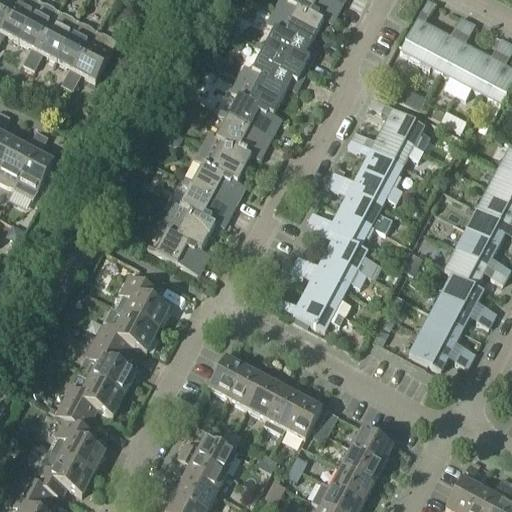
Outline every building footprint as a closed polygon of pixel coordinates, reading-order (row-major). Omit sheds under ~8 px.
[(0,34),(0,45),(2,47),(6,39),(18,45),(38,7),(36,6),(34,3),(28,0),(17,0),(15,4),(16,5),(0,34)] [(6,0),(0,0),(0,34),(16,5),(15,4),(6,0)] [(291,0),(287,7),(280,3),(273,16),(316,39),(327,17),(335,22),(342,9),(325,0),(291,0)] [(325,0),(342,9),(346,0),(325,0)] [(426,6),(420,18),(427,22),(434,10),(426,6)] [(38,7),(18,45),(33,53),(37,55),(57,17),(56,16),(53,13),(46,9),(42,9),(38,7)] [(264,51),(256,47),(255,50),(306,77),(312,65),(304,61),(316,39),(273,16),(266,30),(273,35),(264,51)] [(37,55),(33,53),(28,61),(40,67),(44,59),(56,65),(77,27),(75,27),(72,23),(65,19),(61,19),(57,17),(37,55)] [(460,39),(467,27),(460,23),(453,36),(460,39)] [(399,58),(409,63),(407,66),(418,72),(437,36),(416,25),(399,58)] [(77,27),(56,65),(71,73),(76,76),(96,38),(94,37),(91,33),(84,29),(80,29),(77,27)] [(468,43),(475,31),(467,27),(460,39),(468,43)] [(418,72),(428,77),(430,74),(439,79),(457,47),(437,36),(418,72)] [(76,76),(71,73),(67,82),(78,88),(82,79),(96,87),(112,56),(116,48),(113,47),(110,44),(103,39),(99,39),(96,38),(76,76)] [(501,61),(508,48),(500,44),(494,57),(501,61)] [(439,79),(450,84),(448,88),(459,93),(478,57),(457,47),(439,79)] [(508,64),(511,56),(511,50),(508,48),(501,61),(508,64)] [(251,75),(244,71),(237,84),(280,107),(291,86),(299,90),(306,77),(255,50),(254,52),(261,57),(251,75)] [(459,93),(469,98),(471,95),(480,100),(497,68),(478,57),(459,93)] [(24,69),(36,75),(40,67),(28,61),(24,69)] [(480,100),(490,106),(489,109),(498,113),(511,86),(511,75),(497,68),(480,100)] [(62,89),(74,96),(78,88),(67,82),(62,89)] [(227,120),(220,116),(219,118),(270,145),(276,133),(268,129),(280,107),(237,84),(229,97),(237,102),(227,120)] [(380,120),(384,113),(371,106),(367,113),(380,120)] [(423,133),(391,116),(380,136),(423,158),(430,144),(420,139),(423,133)] [(11,123),(0,117),(0,128),(6,132),(11,123)] [(215,143),(208,139),(201,152),(244,175),(255,153),(263,157),(270,145),(219,118),(217,121),(225,125),(215,143)] [(423,158),(380,136),(370,156),(402,173),(407,164),(409,165),(415,155),(422,159),(423,158)] [(0,173),(15,145),(3,138),(0,137),(0,173)] [(48,144),(37,138),(33,146),(44,152),(48,144)] [(366,145),(354,139),(350,146),(362,153),(366,145)] [(0,190),(6,193),(9,194),(13,196),(34,155),(40,159),(44,152),(33,146),(29,153),(15,145),(0,173),(0,190)] [(347,154),(359,160),(362,153),(350,146),(347,154)] [(192,187),(185,183),(183,186),(234,212),(240,202),(232,197),(244,175),(201,152),(194,166),(201,170),(192,187)] [(19,200),(25,203),(29,204),(33,206),(37,197),(38,198),(54,166),(40,159),(34,155),(13,196),(16,197),(19,200)] [(511,156),(508,155),(497,175),(511,182),(511,156)] [(402,173),(370,156),(359,176),(394,194),(399,184),(397,183),(402,173)] [(487,195),(511,207),(511,182),(497,175),(487,195)] [(394,194),(359,176),(349,197),(381,214),(385,206),(396,211),(403,199),(394,194)] [(345,185),(333,179),(329,186),(341,193),(345,185)] [(179,211),(172,208),(165,220),(208,243),(220,221),(228,225),(234,212),(183,186),(182,189),(189,193),(179,211)] [(325,194),(337,200),(341,193),(329,186),(325,194)] [(476,215),(507,232),(511,222),(511,207),(487,195),(476,215)] [(381,214),(349,197),(338,217),(373,235),(378,224),(376,223),(381,214)] [(507,232),(476,215),(465,235),(497,251),(507,232)] [(328,236),(333,240),(334,240),(360,254),(360,253),(365,245),(367,246),(373,235),(338,217),(328,236)] [(312,219),(308,227),(315,230),(320,233),(324,225),(312,219)] [(156,256),(149,252),(147,255),(198,281),(204,270),(196,265),(208,243),(165,220),(158,234),(166,238),(156,256)] [(320,233),(315,230),(311,238),(323,244),(328,236),(320,233)] [(455,255),(486,272),(497,251),(465,235),(455,255)] [(334,240),(333,240),(323,260),(358,279),(364,268),(361,267),(366,256),(360,253),(360,254),(334,240)] [(443,276),(450,280),(475,292),(486,272),(455,255),(443,276)] [(410,259),(402,276),(414,282),(422,265),(410,259)] [(358,279),(323,260),(313,281),(345,297),(348,291),(359,296),(366,283),(358,279)] [(310,270),(298,264),(294,271),(306,277),(310,270)] [(509,276),(497,269),(493,276),(506,282),(509,276)] [(294,271),(294,272),(290,278),(302,285),(306,277),(294,271)] [(506,282),(493,276),(489,283),(502,290),(506,282)] [(450,280),(440,300),(472,317),(483,296),(475,292),(450,280)] [(119,300),(120,300),(112,314),(157,338),(169,316),(154,308),(160,297),(130,281),(119,300)] [(302,302),(344,324),(344,323),(345,324),(351,313),(343,309),(343,308),(340,307),(345,297),(313,281),(302,302)] [(429,320),(461,337),(472,317),(440,300),(429,320)] [(344,324),(302,302),(292,322),(324,339),(329,329),(338,333),(344,324)] [(273,312),(285,318),(289,310),(277,304),(273,312)] [(117,334),(105,328),(95,346),(126,362),(131,353),(145,360),(157,338),(112,314),(112,315),(124,322),(117,334)] [(495,320),(482,314),(479,320),(492,327),(495,320)] [(419,340),(451,357),(461,337),(429,320),(419,340)] [(492,327),(479,320),(475,328),(488,334),(492,327)] [(408,360),(440,377),(451,357),(419,340),(408,360)] [(86,363),(98,370),(91,384),(124,401),(135,379),(121,372),(126,362),(95,346),(86,363)] [(474,360),(461,354),(458,361),(470,367),(474,360)] [(470,367),(458,361),(454,369),(466,375),(470,367)] [(227,406),(244,373),(223,362),(206,395),(227,406)] [(247,416),(264,384),(244,373),(227,406),(247,416)] [(56,420),(65,425),(65,424),(87,435),(88,435),(98,416),(112,423),(124,401),(91,384),(84,397),(71,391),(56,420)] [(247,416),(266,426),(283,394),(264,384),(247,416)] [(266,426),(263,432),(281,442),(285,436),(301,404),(283,394),(266,426)] [(301,404),(285,436),(303,446),(320,414),(301,404)] [(316,437),(327,443),(338,423),(327,418),(316,437)] [(196,434),(202,423),(195,419),(189,430),(196,434)] [(65,425),(56,442),(48,457),(93,480),(105,458),(90,450),(96,439),(88,435),(87,435),(65,424),(65,425)] [(350,455),(381,472),(392,452),(360,435),(350,455)] [(227,436),(221,447),(229,451),(235,440),(227,436)] [(313,444),(323,450),(327,443),(316,437),(313,444)] [(235,454),(241,443),(235,440),(229,451),(235,454)] [(199,455),(185,447),(180,456),(227,481),(237,462),(204,444),(199,455)] [(340,474),(372,490),(381,472),(350,455),(340,474)] [(177,464),(190,471),(184,483),(216,500),(227,481),(180,456),(177,464)] [(31,488),(54,499),(53,500),(61,505),(67,494),(82,502),(93,480),(48,457),(41,470),(32,487),(31,488)] [(261,462),(256,472),(264,476),(269,466),(261,462)] [(303,471),(293,465),(289,472),(300,477),(303,471)] [(270,480),(276,470),(269,466),(264,476),(270,480)] [(286,479),(296,484),(300,477),(289,472),(286,479)] [(478,477),(469,472),(446,511),(472,511),(481,495),(471,490),(478,477)] [(329,493),(361,510),(372,490),(340,474),(329,493)] [(31,488),(32,487),(23,482),(8,510),(11,511),(46,511),(53,500),(54,499),(31,488)] [(178,494),(165,486),(160,494),(193,511),(209,511),(216,500),(184,483),(178,494)] [(252,511),(264,491),(256,488),(245,509),(250,511),(252,511)] [(272,488),(266,499),(263,505),(276,511),(285,494),(280,492),(272,488)] [(491,501),(481,495),(472,511),(496,511),(507,493),(498,488),(491,501)] [(311,509),(317,511),(360,511),(361,510),(329,493),(321,489),(311,509)] [(511,511),(507,509),(511,500),(511,495),(507,493),(496,511),(511,511)] [(193,511),(160,494),(156,502),(170,510),(168,511),(193,511)]
